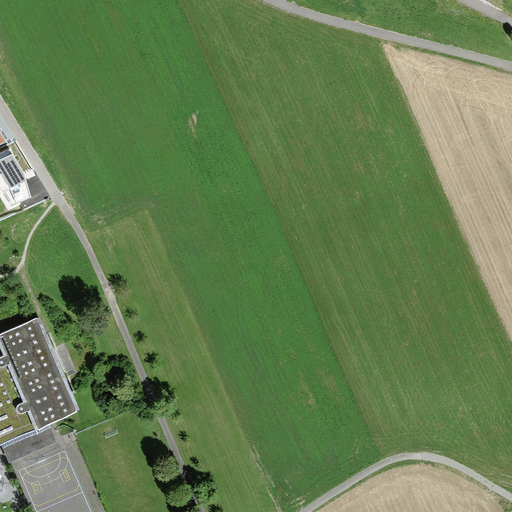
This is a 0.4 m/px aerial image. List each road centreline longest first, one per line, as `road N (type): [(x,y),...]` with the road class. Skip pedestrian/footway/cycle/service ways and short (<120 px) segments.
road 1 (track): [(201,511),(98,266),(60,200)]
road 2 (unclassified): [(511,68),(271,0)]
road 3 (track): [(304,511),(407,458),(460,468),(511,498)]
